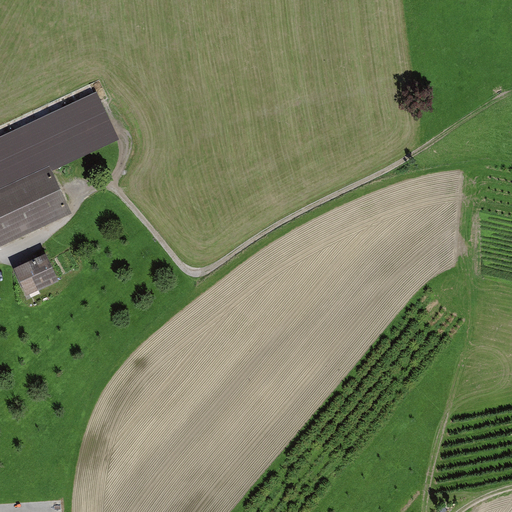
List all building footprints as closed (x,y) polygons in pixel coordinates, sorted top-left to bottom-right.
[(96,90),(0,136),(0,190),(49,167),(51,171),(119,138),(96,90)] [(51,171),(49,167),(0,190),(0,246),(71,213),(51,171)] [(126,224),(122,217),(113,223),(118,229),(126,224)] [(87,248),(92,244),(87,238),(82,242),(87,248)] [(59,278),(47,252),(14,267),(26,293),(59,278)]
